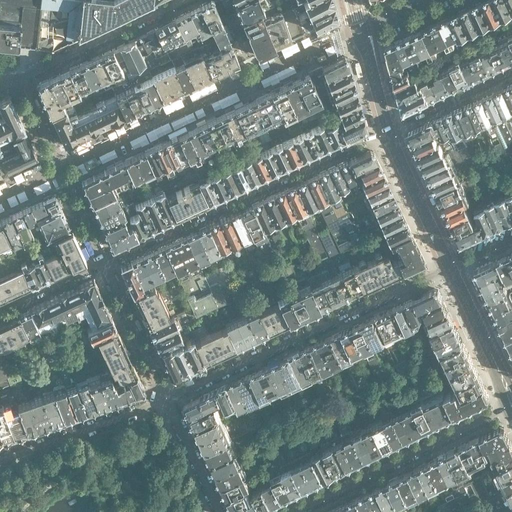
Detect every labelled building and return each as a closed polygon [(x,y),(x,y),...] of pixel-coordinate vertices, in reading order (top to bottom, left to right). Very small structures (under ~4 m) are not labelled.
[(51,49),(53,49),(53,48),(74,38),(152,2),(152,0),(0,0),(0,43),(51,49)] [(222,22),(216,9),(213,1),(210,0),(209,0),(199,5),(210,28),(222,22)] [(282,11),(292,6),(302,1),(304,0),(235,0),(234,1),(241,18),(278,1),(282,11)] [(301,18),(332,2),(331,0),(304,0),(302,1),(306,9),(304,10),(303,9),(298,12),(301,18)] [(501,19),(492,0),(483,0),(480,2),(490,24),(501,19)] [(511,13),(505,0),(492,0),(501,19),(511,13)] [(291,38),(282,11),(278,1),(241,18),(245,27),(245,28),(247,32),(247,33),(254,49),(254,50),(256,54),(256,55),(258,54),(274,46),(281,42),(282,42),(291,38)] [(315,26),(335,16),(336,16),(332,2),(301,18),(298,19),(296,20),(302,33),(312,28),(308,20),(311,18),(315,26)] [(490,24),(480,2),(469,7),(479,29),(490,24)] [(214,37),(210,28),(199,5),(188,10),(200,33),(203,31),(208,40),(214,37)] [(302,33),(296,20),(298,19),(292,6),(282,11),(291,38),(302,33)] [(479,29),(469,7),(469,6),(458,11),(458,12),(469,34),(479,29)] [(200,33),(188,10),(181,14),(190,32),(193,31),(195,35),(200,33)] [(469,34),(458,12),(447,17),(457,37),(458,39),(469,34)] [(190,32),(181,14),(174,18),(185,40),(190,38),(187,34),(190,32)] [(457,37),(447,17),(439,21),(450,46),(454,44),(452,40),(457,37)] [(185,40),(174,18),(154,28),(166,53),(186,42),(185,40)] [(450,46),(439,21),(430,25),(440,46),(444,43),(446,47),(450,46)] [(230,43),(224,26),(222,22),(210,28),(214,37),(220,47),(230,43)] [(440,46),(430,25),(421,29),(433,54),(437,52),(435,48),(440,46)] [(167,55),(166,53),(154,28),(144,34),(151,48),(158,45),(163,57),(167,55)] [(433,54),(421,29),(412,34),(422,54),(426,52),(429,58),(433,55),(433,54)] [(151,57),(147,50),(151,48),(144,34),(134,39),(149,70),(150,70),(154,68),(156,67),(151,57)] [(422,54),(412,34),(403,38),(415,64),(420,62),(417,57),(422,54)] [(237,58),(235,53),(234,52),(233,50),(234,50),(233,49),(231,44),(231,43),(230,43),(220,47),(214,37),(208,40),(198,45),(212,75),(213,75),(222,70),(222,71),(223,70),(232,66),(233,65),(239,63),(237,59),(237,58)] [(415,64),(403,38),(394,42),(404,63),(408,61),(411,66),(415,64)] [(149,70),(134,39),(133,39),(118,46),(119,46),(114,49),(112,49),(123,71),(127,80),(149,70)] [(511,60),(511,44),(509,39),(500,44),(508,63),(511,60)] [(408,72),(404,63),(394,42),(385,46),(393,78),(408,72)] [(508,63),(500,44),(490,48),(499,67),(508,63)] [(198,45),(190,50),(189,50),(192,58),(202,80),(204,79),(211,76),(212,75),(198,45)] [(180,55),(189,50),(190,50),(188,46),(178,51),(180,55)] [(499,67),(490,48),(480,53),(489,72),(499,67)] [(123,71),(112,49),(102,54),(112,76),(123,71)] [(489,72),(480,53),(470,57),(479,76),(489,72)] [(116,85),(112,76),(102,54),(91,59),(105,88),(106,89),(112,87),(115,94),(124,90),(121,83),(116,85)] [(350,67),(347,57),(344,55),(321,66),(326,78),(350,67)] [(479,76),(470,57),(461,62),(469,81),(479,76)] [(202,80),(192,58),(183,62),(193,84),(195,83),(197,82),(202,80)] [(105,88),(91,59),(80,64),(90,86),(94,93),(105,88)] [(193,84),(183,62),(174,67),(174,66),(173,66),(184,88),(185,88),(193,84)] [(469,81),(461,62),(451,67),(459,85),(469,81)] [(90,86),(80,64),(69,68),(80,91),(90,86)] [(184,88),(173,66),(163,71),(173,93),(175,92),(184,88)] [(326,78),(321,66),(308,72),(313,84),(318,81),(326,78)] [(353,79),(350,67),(326,78),(318,81),(322,88),(328,85),(330,89),(353,79)] [(459,85),(451,67),(441,71),(442,74),(449,90),(459,85)] [(80,92),(80,91),(69,68),(59,73),(70,97),(80,92)] [(173,93),(163,71),(152,76),(152,77),(163,98),(172,94),(173,93)] [(322,101),(313,84),(308,72),(296,78),(294,79),(270,91),(284,119),(322,101)] [(411,79),(408,72),(393,78),(395,86),(411,79)] [(70,97),(59,73),(39,82),(37,87),(46,106),(59,100),(60,101),(63,100),(70,97)] [(449,90),(442,74),(432,79),(433,82),(439,95),(449,90)] [(163,98),(152,77),(143,81),(153,103),(156,101),(163,98)] [(399,99),(399,100),(425,88),(423,83),(418,85),(415,78),(411,79),(395,86),(396,87),(399,99)] [(324,106),(335,101),(356,91),(353,79),(330,89),(328,85),(322,88),(318,81),(313,84),(322,101),(324,106)] [(431,99),(439,95),(433,82),(429,83),(428,80),(423,83),(425,88),(399,100),(402,109),(405,111),(430,99),(431,99)] [(153,103),(143,81),(133,86),(144,107),(153,103)] [(511,84),(503,88),(511,108),(511,84)] [(144,107),(133,86),(124,90),(134,111),(144,107)] [(511,108),(503,88),(493,93),(511,135),(511,108)] [(134,111),(124,90),(115,94),(116,96),(125,116),(134,111)] [(288,128),(286,124),(284,119),(270,91),(234,108),(243,128),(251,145),(270,136),(268,134),(267,132),(282,124),(283,127),(285,129),(288,128)] [(359,103),(356,91),(335,101),(339,112),(359,103)] [(511,151),(511,135),(493,93),(473,102),(483,123),(496,153),(498,158),(511,151)] [(77,109),(96,101),(93,95),(75,103),(77,109)] [(25,131),(18,117),(16,110),(15,110),(9,96),(0,100),(0,109),(1,112),(0,112),(0,139),(12,134),(13,137),(25,131)] [(113,122),(122,117),(125,116),(116,96),(105,101),(104,100),(97,103),(98,106),(77,116),(73,107),(51,116),(64,145),(67,143),(67,144),(76,139),(78,138),(78,137),(91,131),(91,132),(98,129),(97,128),(110,122),(110,123),(113,121),(113,122)] [(66,107),(63,100),(60,101),(59,100),(46,106),(50,114),(66,107)] [(483,123),(473,102),(463,107),(472,128),(483,123)] [(362,115),(359,103),(339,112),(344,123),(362,115)] [(288,128),(318,113),(326,110),(324,106),(286,124),(288,128)] [(472,128),(463,107),(452,111),(462,133),(472,128)] [(243,128),(234,108),(224,112),(236,138),(241,136),(239,130),(243,128)] [(467,145),(452,111),(443,116),(451,134),(452,137),(454,139),(457,138),(461,148),(467,145)] [(238,141),(224,112),(215,117),(225,137),(229,146),(238,141)] [(364,130),(365,126),(362,115),(344,123),(339,125),(345,139),(346,138),(357,133),(358,133),(363,130),(364,130)] [(451,134),(443,116),(433,120),(438,132),(441,138),(451,134)] [(225,137),(215,117),(206,121),(218,147),(222,144),(220,139),(225,137)] [(345,139),(339,125),(336,119),(323,125),(332,144),(345,139)] [(413,143),(432,135),(438,132),(433,120),(407,131),(413,143)] [(218,147),(206,121),(196,126),(206,146),(211,144),(213,149),(218,147)] [(332,144),(323,125),(322,122),(312,127),(322,149),(332,144)] [(214,163),(206,146),(196,126),(195,126),(188,130),(187,130),(204,167),(214,163)] [(270,136),(285,129),(283,127),(268,134),(270,136)] [(322,149),(312,127),(301,132),(312,154),(322,149)] [(208,176),(204,167),(187,130),(179,134),(177,135),(169,139),(180,163),(184,170),(192,167),(199,184),(208,203),(219,198),(208,176)] [(37,158),(28,140),(29,139),(25,131),(13,137),(12,134),(0,139),(0,150),(3,156),(0,157),(0,168),(2,173),(37,158)] [(312,154),(301,132),(291,137),(301,159),(312,154)] [(436,144),(432,135),(413,143),(417,153),(436,144)] [(301,159),(291,137),(281,142),(291,164),(301,159)] [(447,152),(453,149),(457,147),(454,139),(452,137),(436,144),(417,153),(422,163),(447,152)] [(180,163),(169,139),(161,142),(170,162),(174,159),(177,164),(180,163)] [(170,162),(161,142),(153,146),(161,165),(165,163),(168,169),(172,167),(170,162)] [(291,164),(281,142),(270,147),(281,169),(291,164)] [(161,165),(153,146),(144,151),(153,170),(155,175),(161,173),(158,166),(161,165)] [(281,169),(270,147),(260,152),(270,173),(281,169)] [(462,157),(460,153),(457,147),(453,149),(458,159),(462,157)] [(353,171),(359,168),(377,160),(375,157),(372,151),(373,151),(372,150),(369,149),(368,150),(364,152),(362,153),(357,155),(356,155),(349,159),(348,159),(353,171)] [(476,163),(469,149),(460,153),(462,157),(466,167),(468,171),(470,170),(477,167),(476,163)] [(153,170),(144,151),(134,155),(144,175),(153,170)] [(270,173),(260,152),(250,156),(260,178),(270,173)] [(427,173),(448,163),(452,161),(447,152),(422,163),(427,173)] [(498,158),(496,153),(485,158),(486,159),(488,163),(498,158)] [(511,166),(511,156),(511,154),(503,157),(508,168),(511,166)] [(146,179),(144,175),(134,155),(133,156),(124,160),(130,172),(132,177),(127,179),(130,186),(146,179)] [(260,178),(250,156),(239,161),(250,183),(260,178)] [(462,157),(458,159),(456,159),(461,169),(466,167),(462,157)] [(353,171),(348,159),(338,164),(346,182),(356,177),(355,174),(353,171)] [(477,167),(488,163),(486,159),(476,163),(477,167)] [(130,172),(124,160),(104,170),(110,182),(130,172)] [(358,182),(382,170),(377,160),(359,168),(361,171),(355,174),(356,177),(358,182)] [(250,183),(239,161),(229,166),(239,188),(250,183)] [(453,173),(448,163),(427,173),(431,182),(453,173)] [(346,182),(338,164),(328,169),(337,190),(347,185),(346,182)] [(239,188),(229,166),(219,171),(229,193),(239,188)] [(431,182),(436,192),(473,176),(470,170),(468,171),(466,167),(461,169),(453,173),(431,182)] [(347,210),(343,201),(337,190),(328,169),(317,174),(336,216),(347,210)] [(116,193),(110,182),(104,170),(81,181),(92,204),(116,193)] [(353,196),(386,180),(386,179),(382,170),(358,182),(348,186),(353,196)] [(229,193),(219,171),(208,176),(219,198),(229,193)] [(336,216),(317,174),(306,179),(317,203),(329,228),(318,233),(329,256),(361,241),(352,221),(347,210),(336,216)] [(463,192),(477,186),(473,176),(436,192),(441,202),(463,192)] [(317,203),(306,179),(295,184),(306,208),(317,203)] [(375,211),(396,201),(387,181),(386,180),(353,196),(343,201),(347,210),(352,221),(375,211)] [(208,203),(199,184),(191,189),(189,185),(174,192),(176,195),(167,200),(175,218),(208,203)] [(318,233),(306,208),(295,184),(284,189),(296,213),(318,261),(329,256),(318,233)] [(296,213),(284,189),(274,194),(285,218),(296,213)] [(175,218),(167,200),(163,191),(153,196),(154,196),(166,222),(175,218)] [(446,212),(463,204),(468,202),(463,192),(441,202),(446,212)] [(97,215),(121,204),(116,193),(92,204),(97,215)] [(60,206),(55,195),(53,194),(45,198),(44,199),(48,208),(50,209),(51,210),(60,206)] [(285,218),(274,194),(262,199),(274,224),(285,218)] [(511,219),(511,208),(506,195),(495,200),(506,222),(511,219)] [(166,222),(154,196),(144,201),(156,227),(166,222)] [(48,208),(44,199),(31,205),(35,214),(48,208)] [(274,224),(262,199),(251,204),(263,229),(274,224)] [(506,222),(495,200),(485,204),(486,206),(495,227),(506,222)] [(156,227),(144,201),(134,206),(138,214),(147,231),(156,227)] [(401,211),(396,201),(375,211),(380,221),(401,211)] [(124,216),(126,215),(121,204),(97,215),(102,226),(124,216)] [(267,238),(263,229),(251,204),(240,209),(252,235),(256,243),(267,238)] [(468,214),(463,204),(446,212),(450,222),(468,214)] [(36,215),(35,214),(31,205),(23,209),(28,221),(35,218),(34,216),(36,215)] [(66,218),(60,206),(51,210),(37,217),(42,229),(66,218)] [(495,227),(486,206),(475,211),(478,218),(479,221),(484,232),(495,227)] [(36,238),(28,221),(23,209),(13,213),(12,214),(23,238),(25,243),(36,238)] [(252,235),(240,209),(229,215),(241,240),(252,235)] [(405,221),(401,211),(380,221),(385,231),(405,221)] [(473,224),(472,221),(478,218),(475,211),(468,214),(450,222),(455,232),(473,224)] [(23,238),(12,214),(11,214),(0,219),(1,219),(11,243),(23,238)] [(147,231),(138,214),(129,219),(132,224),(137,236),(147,231)] [(241,240),(229,215),(218,220),(230,245),(241,240)] [(106,236),(129,225),(124,216),(102,226),(106,236)] [(47,239),(71,229),(66,218),(42,229),(47,239)] [(18,259),(11,243),(1,219),(0,219),(0,299),(5,298),(12,295),(12,294),(20,291),(22,290),(21,290),(29,286),(29,287),(30,286),(20,262),(18,259)] [(230,245),(218,220),(207,225),(219,250),(230,245)] [(410,231),(405,221),(385,231),(389,241),(410,231)] [(479,221),(473,224),(455,232),(459,241),(462,242),(484,232),(479,221)] [(132,224),(129,225),(106,236),(111,246),(114,247),(115,246),(120,244),(121,243),(137,236),(132,224)] [(219,250),(207,225),(197,230),(209,256),(220,251),(219,250)] [(71,229),(47,239),(38,244),(42,252),(42,253),(52,276),(85,260),(71,229)] [(209,256),(197,230),(186,235),(198,262),(209,256)] [(410,231),(389,241),(389,242),(390,246),(395,244),(398,250),(415,241),(410,231)] [(281,239),(278,233),(272,236),(275,242),(281,239)] [(198,262),(186,235),(164,245),(176,272),(188,266),(198,262)] [(401,256),(418,248),(415,241),(398,250),(401,256)] [(176,272),(164,245),(153,250),(166,279),(177,273),(176,272)] [(424,260),(423,258),(418,248),(401,256),(396,258),(402,270),(422,261),(424,260)] [(166,279),(153,250),(142,255),(155,283),(157,283),(166,279)] [(346,256),(344,251),(333,256),(336,261),(346,256)] [(402,270),(396,258),(391,261),(387,254),(382,256),(379,251),(357,261),(359,264),(351,268),(361,289),(369,285),(370,286),(374,284),(373,283),(385,278),(385,279),(389,277),(389,276),(390,276),(390,277),(394,275),(394,274),(402,270)] [(52,276),(42,253),(42,252),(38,254),(31,258),(33,262),(42,281),(52,276)] [(511,278),(511,264),(507,254),(497,259),(502,270),(508,281),(511,278)] [(155,283),(142,255),(131,260),(144,288),(155,283)] [(42,281),(33,262),(29,264),(26,259),(20,262),(30,286),(42,281)] [(499,271),(502,270),(497,259),(475,269),(474,272),(478,281),(499,271)] [(144,288),(131,260),(120,266),(133,294),(144,288)] [(226,302),(216,281),(208,285),(198,262),(188,266),(192,276),(200,293),(195,295),(193,292),(187,295),(192,306),(195,312),(216,302),(217,306),(226,302)] [(285,276),(278,262),(267,267),(274,281),(285,276)] [(361,289),(351,268),(351,266),(340,271),(351,294),(361,289)] [(351,294),(340,271),(330,276),(340,298),(351,294)] [(504,281),(499,271),(478,281),(483,291),(504,281)] [(261,283),(256,272),(245,277),(250,288),(261,283)] [(200,293),(192,276),(180,281),(187,295),(193,292),(195,295),(200,293)] [(340,298),(330,276),(319,281),(330,303),(340,298)] [(101,297),(93,279),(78,285),(78,287),(66,292),(65,292),(58,295),(58,296),(46,302),(45,301),(30,308),(40,329),(50,324),(52,329),(58,326),(56,322),(76,312),(78,316),(84,314),(90,326),(110,317),(101,297)] [(330,303),(319,281),(309,286),(320,308),(330,303)] [(504,281),(483,291),(488,301),(509,291),(504,281)] [(155,283),(144,288),(133,294),(148,326),(172,316),(157,283),(155,283)] [(320,308),(309,286),(309,285),(298,289),(309,313),(320,308)] [(423,308),(443,299),(438,289),(435,288),(413,298),(419,310),(423,308)] [(309,313),(298,289),(288,294),(299,318),(309,313)] [(511,301),(511,290),(509,291),(488,301),(493,311),(511,301)] [(299,318),(288,294),(286,291),(276,296),(278,301),(288,323),(299,318)] [(422,316),(419,310),(413,298),(403,302),(414,326),(418,324),(416,319),(422,316)] [(448,310),(443,299),(423,308),(428,319),(448,310)] [(288,323),(278,301),(257,311),(267,333),(288,323)] [(497,320),(511,313),(511,301),(493,311),(497,320)] [(414,326),(403,302),(393,307),(404,331),(414,326)] [(197,317),(195,312),(192,306),(184,310),(189,320),(197,317)] [(404,331),(393,307),(383,312),(394,336),(404,331)] [(40,329),(30,308),(19,314),(29,334),(30,337),(41,332),(40,329)] [(267,333),(257,311),(256,309),(245,314),(256,337),(267,333)] [(429,332),(453,320),(448,310),(428,319),(427,319),(431,327),(428,328),(429,332)] [(394,336),(383,312),(372,317),(383,340),(394,336)] [(503,332),(511,327),(511,313),(497,320),(503,332)] [(0,347),(29,334),(19,314),(0,322),(0,347)] [(256,337),(245,314),(235,319),(246,342),(256,337)] [(153,337),(177,326),(173,315),(172,316),(148,326),(153,337)] [(92,339),(93,339),(116,328),(111,317),(87,328),(92,339)] [(384,341),(383,340),(372,317),(362,321),(373,346),(384,341)] [(246,342),(235,319),(224,324),(225,326),(235,347),(246,342)] [(435,343),(458,331),(453,321),(453,320),(429,332),(435,343)] [(387,376),(373,346),(362,321),(352,326),(363,351),(377,380),(387,376)] [(172,340),(179,337),(186,334),(184,330),(189,328),(186,322),(153,337),(158,347),(169,342),(172,340)] [(426,333),(421,323),(418,324),(414,326),(419,337),(426,333)] [(235,347),(225,326),(194,341),(204,362),(235,347)] [(363,351),(352,326),(342,331),(353,355),(363,351)] [(511,327),(503,332),(511,351),(511,327)] [(135,370),(116,328),(93,339),(107,368),(113,380),(135,370)] [(354,358),(353,355),(342,331),(331,336),(344,363),(354,358)] [(440,353),(463,342),(458,331),(435,343),(440,354),(440,353)] [(344,363),(331,336),(321,340),(333,367),(344,363)] [(193,367),(182,342),(179,337),(172,340),(174,345),(171,347),(183,372),(193,367)] [(204,362),(194,341),(192,337),(182,342),(193,367),(204,362)] [(65,348),(61,339),(47,346),(51,354),(65,348)] [(430,345),(427,339),(421,342),(424,348),(430,345)] [(333,367),(321,340),(311,345),(323,372),(333,367)] [(183,372),(171,347),(169,342),(158,347),(170,374),(174,376),(183,372)] [(446,364),(469,353),(468,352),(463,342),(440,353),(446,364)] [(323,372),(311,345),(300,350),(313,377),(323,372)] [(55,367),(52,358),(50,354),(51,354),(47,346),(36,351),(42,362),(43,362),(44,367),(46,370),(55,367)] [(313,377),(300,350),(290,355),(302,382),(313,377)] [(451,375),(474,364),(469,353),(446,364),(451,375)] [(302,382),(290,355),(279,360),(292,387),(302,382)] [(9,375),(0,356),(0,378),(6,376),(9,375)] [(292,387),(279,360),(269,364),(281,391),(292,387)] [(32,371),(44,367),(43,362),(42,362),(30,367),(32,371)] [(283,395),(281,391),(269,364),(258,369),(271,396),(272,400),(283,395)] [(456,385),(478,374),(474,364),(451,375),(456,385)] [(20,376),(32,371),(30,367),(18,372),(20,376)] [(121,398),(113,380),(107,368),(95,372),(98,377),(109,402),(113,401),(114,402),(118,401),(117,399),(121,398)] [(442,379),(437,368),(432,371),(437,381),(442,379)] [(271,396),(258,369),(248,374),(260,401),(271,396)] [(143,387),(135,370),(113,380),(121,398),(133,394),(142,390),(143,387)] [(20,376),(18,372),(9,375),(6,376),(8,381),(20,376)] [(260,401),(248,374),(237,379),(250,406),(260,401)] [(457,397),(483,384),(478,374),(456,385),(450,387),(452,391),(454,390),(456,394),(457,397)] [(109,402),(98,377),(88,381),(98,406),(109,402)] [(98,406),(88,381),(87,379),(75,383),(86,410),(98,406)] [(250,406),(237,379),(227,384),(236,403),(239,411),(250,406)] [(86,410),(75,383),(64,387),(75,414),(86,410)] [(236,403),(227,384),(217,389),(222,401),(226,408),(236,403)] [(358,392),(367,388),(368,388),(366,384),(356,389),(358,392)] [(465,410),(486,400),(485,400),(487,399),(489,395),(488,393),(483,384),(457,397),(456,394),(451,396),(451,395),(444,398),(453,416),(465,410)] [(75,414),(64,387),(53,391),(64,418),(75,414)] [(222,401),(217,389),(201,396),(207,408),(215,404),(222,401)] [(347,397),(344,390),(334,395),(337,402),(347,397)] [(64,418),(53,391),(41,395),(51,423),(64,418)] [(51,423),(41,395),(16,404),(17,406),(26,432),(51,423)] [(453,416),(444,398),(443,395),(423,405),(433,425),(453,416)] [(207,408),(201,396),(185,403),(184,404),(190,416),(207,408)] [(433,425),(423,405),(419,397),(410,401),(413,407),(424,430),(433,425)] [(26,432),(17,406),(10,408),(7,400),(2,402),(2,405),(13,436),(18,434),(18,436),(23,434),(23,433),(26,432)] [(220,416),(215,404),(207,408),(190,416),(195,427),(219,416),(220,416)] [(13,436),(2,405),(0,405),(0,434),(2,440),(13,436)] [(424,430),(413,407),(403,412),(413,435),(424,430)] [(258,426),(252,412),(243,416),(250,430),(258,426)] [(413,435),(403,412),(393,417),(404,439),(413,435)] [(230,439),(219,416),(195,427),(206,450),(230,439)] [(404,439),(393,417),(383,422),(394,444),(404,439)] [(249,431),(244,419),(237,423),(242,434),(249,431)] [(394,444),(383,422),(373,426),(384,449),(394,444)] [(384,449),(373,426),(364,431),(374,454),(384,449)] [(507,437),(508,436),(508,435),(507,435),(503,427),(501,426),(500,426),(493,429),(492,429),(492,430),(481,435),(480,436),(480,435),(479,436),(485,448),(488,446),(507,437)] [(374,454),(364,431),(354,436),(365,458),(374,454)] [(365,458),(354,436),(343,441),(354,463),(365,458)] [(488,455),(485,448),(479,436),(469,441),(479,462),(485,459),(484,457),(488,455)] [(511,444),(508,436),(507,437),(488,446),(493,457),(511,447),(511,444)] [(235,451),(230,439),(206,450),(211,462),(235,451)] [(354,463),(343,441),(333,446),(344,468),(354,463)] [(479,462),(469,441),(459,446),(469,467),(479,462)] [(344,468),(333,446),(323,451),(334,473),(344,468)] [(470,469),(469,467),(459,446),(454,448),(447,452),(458,474),(459,475),(470,469)] [(492,471),(496,469),(511,460),(511,447),(493,457),(490,458),(488,463),(492,471)] [(240,462),(238,456),(243,454),(240,448),(235,451),(211,462),(216,473),(240,462)] [(334,473),(323,451),(312,456),(313,458),(324,478),(334,473)] [(458,474),(447,452),(443,453),(442,453),(439,454),(438,456),(437,456),(448,479),(450,482),(455,480),(454,476),(458,474)] [(448,479),(437,456),(427,461),(438,484),(448,479)] [(324,478),(313,458),(283,473),(293,494),(324,478)] [(182,470),(177,460),(171,463),(176,473),(182,470)] [(511,487),(511,460),(496,469),(501,479),(486,487),(491,497),(511,487)] [(438,484),(427,461),(427,462),(418,466),(417,466),(418,466),(428,488),(431,493),(441,489),(438,484)] [(246,474),(240,462),(216,473),(221,485),(246,474)] [(428,488),(418,466),(407,471),(420,497),(420,498),(427,495),(425,490),(428,488)] [(293,494),(283,473),(281,469),(276,472),(278,475),(272,478),(274,481),(283,499),(293,494)] [(410,501),(420,497),(407,471),(397,476),(410,501)] [(251,485),(246,474),(221,485),(227,496),(247,487),(251,485)] [(415,511),(410,501),(397,476),(386,481),(397,503),(401,511),(407,508),(408,511),(415,511)] [(491,497),(486,487),(480,476),(475,479),(463,484),(467,493),(472,502),(474,506),(483,501),(491,497)] [(283,499),(274,481),(263,486),(272,504),(283,499)] [(397,503),(386,481),(376,486),(387,508),(397,503)] [(272,504),(263,486),(253,491),(256,497),(262,509),(272,504)] [(387,508),(376,486),(366,491),(376,511),(381,511),(388,509),(387,508)] [(252,498),(247,487),(227,496),(232,508),(252,498)] [(489,511),(494,509),(511,500),(511,487),(491,497),(483,501),(486,507),(489,511)] [(376,511),(366,491),(356,496),(363,511),(376,511)] [(472,502),(467,493),(457,497),(460,502),(462,506),(472,502)] [(363,511),(356,496),(346,501),(350,511),(363,511)] [(255,511),(262,509),(256,497),(252,498),(232,508),(233,511),(255,511)] [(511,511),(511,500),(494,509),(495,511),(511,511)] [(350,511),(346,501),(335,507),(337,511),(350,511)] [(483,501),(474,506),(472,506),(475,511),(477,511),(486,507),(483,501)] [(461,511),(464,511),(462,506),(460,502),(450,507),(452,511),(461,511)] [(449,511),(452,511),(450,507),(448,503),(438,508),(440,511),(449,511)]
